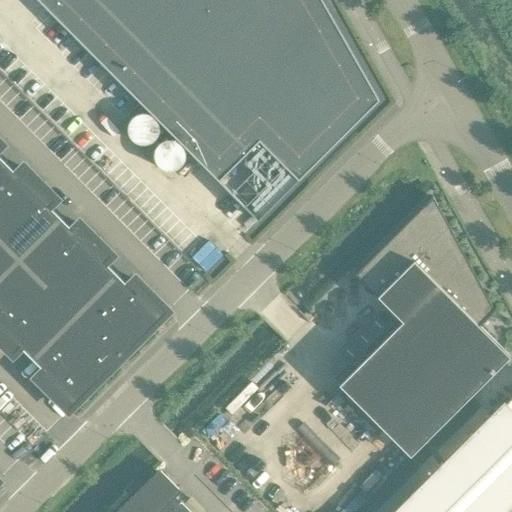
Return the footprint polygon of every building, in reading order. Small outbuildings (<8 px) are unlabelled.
[(37,0),(258,221),(379,101),(321,0),(37,0)] [(0,143),(0,341),(13,354),(20,347),(43,372),(37,378),(68,410),(167,312),(135,280),(129,287),(104,263),(111,256),(80,224),(73,231),(49,206),(56,200),(24,168),(17,174),(0,157),(0,146),(1,145),(0,143)] [(496,309),(495,308),(494,309),(433,196),(355,274),(402,321),(339,388),(410,457),(510,357),(480,326),(496,309)] [(511,395),(489,416),(392,511),(508,511),(511,508),(511,395)] [(116,511),(192,511),(181,501),(181,502),(154,475),(116,511)]
